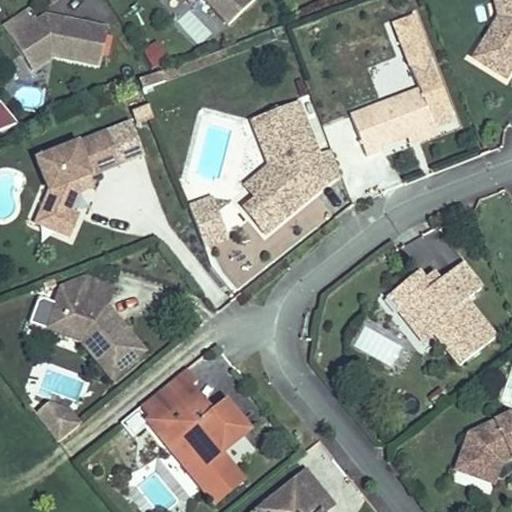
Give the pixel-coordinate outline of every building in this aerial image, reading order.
[(255,0),(203,0),(228,26),(255,0)] [(511,15),(511,0),(504,0),(494,3),(498,18),(511,15)] [(53,58),(100,67),(102,56),(107,57),(111,37),(106,36),(107,29),(45,17),(33,25),(24,11),(1,26),(32,72),(53,58)] [(473,59),(506,79),(511,68),(511,15),(498,18),(473,59)] [(421,34),(415,18),(395,26),(401,41),(421,34)] [(431,62),(421,34),(401,41),(412,69),(431,62)] [(152,68),(165,61),(156,44),(143,51),(152,68)] [(432,129),(454,121),(431,62),(412,69),(420,91),(351,117),(367,158),(383,151),(381,149),(409,138),(432,129)] [(138,82),(142,91),(165,82),(161,72),(138,82)] [(298,103),(252,121),(270,168),(272,175),(262,184),(268,192),(256,202),(245,211),(265,235),(295,210),(291,206),(296,202),(300,206),(328,183),(318,157),(298,103)] [(136,124),(152,118),(148,106),(132,113),(136,124)] [(432,129),(409,138),(411,144),(435,135),(432,129)] [(91,139),(104,172),(118,167),(105,134),(91,139)] [(104,172),(91,139),(36,161),(49,193),(41,210),(58,217),(52,231),(69,238),(78,217),(70,213),(79,194),(74,183),(89,178),(104,172)] [(342,178),(332,152),(318,157),(328,183),(342,178)] [(272,175),(270,168),(244,188),(256,202),(268,192),(262,184),(272,175)] [(93,188),(89,178),(74,183),(79,194),(93,188)] [(188,209),(204,249),(226,240),(211,200),(188,209)] [(291,206),(295,210),(300,206),(296,202),(291,206)] [(58,217),(41,210),(35,223),(52,231),(58,217)] [(481,289),(462,264),(430,290),(423,282),(417,275),(395,292),(408,308),(400,314),(414,331),(424,323),(459,366),(495,338),(465,301),(481,289)] [(430,290),(440,282),(433,274),(423,282),(430,290)] [(111,380),(145,353),(121,324),(103,317),(107,307),(113,289),(87,279),(60,290),(51,312),(62,316),(58,325),(65,338),(81,344),(111,380)] [(388,298),(400,314),(408,308),(395,292),(388,298)] [(103,317),(121,324),(107,307),(103,317)] [(44,330),(65,338),(58,325),(62,316),(51,312),(44,330)] [(424,323),(414,331),(425,345),(435,336),(424,323)] [(186,370),(167,386),(177,399),(183,395),(204,421),(212,415),(191,388),(197,383),(186,370)] [(177,399),(167,386),(140,408),(150,421),(148,423),(169,449),(174,445),(211,491),(234,472),(221,455),(247,433),(224,405),(212,415),(204,421),(183,395),(177,399)] [(48,432),(70,414),(48,405),(35,416),(48,432)] [(48,432),(58,444),(79,425),(70,414),(48,432)] [(511,417),(509,416),(468,436),(478,457),(471,477),(493,485),(500,464),(498,459),(503,457),(511,459),(511,417)] [(455,471),(471,477),(478,457),(468,436),(455,471)] [(174,445),(169,449),(214,505),(243,482),(234,472),(211,491),(174,445)] [(329,501),(305,472),(256,511),(255,511),(317,511),(316,511),(329,501)] [(330,511),(334,509),(329,501),(316,511),(317,511),(330,511)]
